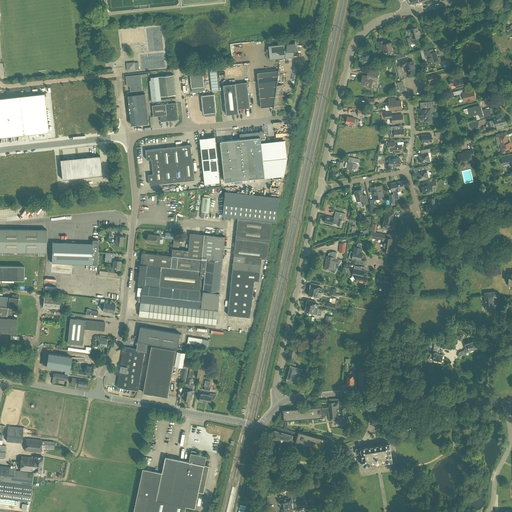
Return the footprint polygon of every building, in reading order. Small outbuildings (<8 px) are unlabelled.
[(420,37),(417,28),(410,29),(410,30),(407,30),(409,36),(411,35),(412,39),(420,37)] [(379,41),(380,48),(384,48),(385,52),(392,51),(390,43),(383,44),(383,40),(379,41)] [(268,45),(270,59),(294,57),(293,51),(298,50),(296,43),(268,45)] [(424,51),(426,59),(429,58),(431,65),(441,63),(439,58),(437,58),(435,52),(433,52),(432,49),(424,51)] [(399,61),(401,67),(406,66),(408,74),(415,71),(412,61),(409,62),(408,58),(399,61)] [(127,63),(127,71),(135,70),(139,69),(138,62),(134,63),(127,63)] [(217,73),(216,64),(209,65),(209,71),(210,74),(217,73)] [(361,83),(365,84),(365,87),(370,88),(372,81),(376,82),(379,72),(369,69),(367,77),(363,76),(361,83)] [(257,73),(261,108),(274,107),(274,110),(285,109),(282,85),(277,86),(279,70),(257,73)] [(192,92),(205,90),(203,71),(190,73),(192,92)] [(126,76),(127,86),(130,86),(130,92),(142,90),(141,77),(147,77),(146,74),(126,76)] [(161,96),(176,95),(174,75),(159,76),(151,77),(151,80),(150,80),(152,101),(161,100),(161,96)] [(449,79),(451,86),(455,85),(456,88),(464,86),(462,79),(456,81),(455,78),(449,79)] [(235,84),(238,109),(250,108),(247,82),(235,84)] [(238,109),(235,84),(223,85),(227,115),(239,113),(238,109)] [(453,92),(454,95),(461,94),(461,97),(464,97),(465,101),(468,100),(468,102),(472,101),(472,99),(475,99),(473,90),(463,93),(462,90),(453,92)] [(0,136),(48,131),(44,93),(0,97),(0,136)] [(145,93),(128,95),(131,125),(148,123),(145,93)] [(201,96),(203,114),(204,114),(204,117),(216,116),(216,112),(214,94),(212,95),(201,96)] [(389,102),(390,110),(402,108),(401,100),(389,102)] [(420,113),(421,120),(424,119),(425,122),(429,121),(429,117),(432,117),(431,112),(432,111),(435,111),(434,102),(421,103),(422,112),(420,113)] [(166,104),(168,121),(177,120),(178,118),(177,103),(166,104)] [(168,121),(166,104),(152,106),(153,117),(160,116),(161,122),(168,121)] [(466,113),(467,114),(469,113),(470,113),(470,116),(479,114),(480,118),(491,115),(489,108),(482,110),(480,105),(464,109),(464,111),(465,112),(466,113)] [(385,112),(385,119),(390,118),(390,123),(403,122),(402,114),(392,115),(391,112),(385,112)] [(492,120),(494,126),(496,126),(506,124),(504,116),(494,119),(492,120)] [(353,124),(357,125),(359,119),(347,117),(346,123),(353,124)] [(470,123),(472,129),(480,127),(478,121),(470,123)] [(391,134),(390,134),(390,138),(395,137),(404,137),(404,129),(397,129),(397,126),(391,126),(391,134)] [(220,141),(225,181),(265,177),(261,142),(266,142),(266,136),(265,135),(265,134),(263,132),(262,132),(261,132),(240,134),(240,139),(220,141)] [(422,135),(423,143),(432,142),(431,134),(422,135)] [(496,137),(498,144),(500,143),(502,149),(503,148),(504,152),(511,150),(511,148),(510,142),(507,143),(506,141),(507,141),(506,137),(505,137),(505,134),(499,136),(499,137),(496,137)] [(200,139),(202,161),(217,159),(215,137),(200,139)] [(388,142),(388,149),(392,149),(392,153),(402,152),(401,145),(395,145),(395,142),(388,142)] [(146,150),(147,160),(152,159),(153,174),(148,174),(149,185),(195,180),(194,172),(191,145),(146,150)] [(419,154),(421,163),(431,161),(430,157),(429,157),(428,153),(430,152),(430,148),(421,150),(422,154),(419,154)] [(458,154),(460,165),(473,162),(471,156),(474,155),(473,150),(464,152),(465,153),(458,154)] [(504,164),(507,163),(511,163),(511,164),(511,155),(501,158),(502,163),(504,164)] [(70,159),(60,160),(61,170),(62,179),(72,178),(77,178),(82,177),(87,177),(94,176),(102,175),(101,165),(100,156),(90,157),(85,157),(77,158),(70,159)] [(347,168),(352,169),(352,168),(354,169),(357,167),(358,162),(359,163),(360,159),(350,157),(347,168)] [(386,165),(386,169),(393,168),(393,165),(400,165),(400,158),(389,158),(389,164),(386,165)] [(54,159),(0,165),(0,188),(57,182),(54,159)] [(217,159),(202,161),(205,184),(220,182),(217,159)] [(417,171),(419,180),(430,178),(429,174),(427,174),(427,171),(429,170),(428,165),(420,167),(420,170),(417,171)] [(391,183),(392,191),(393,191),(394,194),(395,198),(397,198),(397,195),(398,195),(397,191),(400,190),(400,189),(404,188),(403,181),(391,183)] [(422,187),(423,194),(433,192),(432,188),(437,187),(435,181),(428,182),(429,186),(422,187)] [(370,187),(371,193),(374,192),(375,199),(385,197),(385,193),(382,193),(381,185),(370,187)] [(355,191),(357,201),(361,200),(362,204),(368,203),(366,195),(363,196),(362,189),(355,191)] [(238,218),(272,222),(276,222),(279,197),(225,191),(223,216),(238,218)] [(201,218),(204,218),(204,212),(208,212),(210,198),(203,197),(201,212),(202,212),(201,218)] [(425,205),(427,213),(438,210),(436,203),(435,203),(434,198),(428,199),(429,204),(425,205)] [(324,222),(332,224),(333,223),(338,224),(337,225),(342,226),(343,220),(344,220),(345,213),(335,211),(334,218),(326,216),(324,222)] [(382,228),(387,229),(387,228),(394,229),(395,221),(392,220),(394,212),(386,211),(385,219),(384,219),(382,228)] [(245,257),(244,263),(261,264),(262,259),(268,259),(272,222),(238,218),(234,256),(245,257)] [(0,251),(46,252),(46,230),(0,228),(0,251)] [(111,237),(116,238),(116,236),(117,236),(117,230),(110,229),(109,234),(111,234),(111,237)] [(371,238),(384,240),(382,250),(383,250),(383,253),(384,254),(387,255),(389,254),(389,251),(390,251),(392,238),(386,237),(387,235),(372,232),(371,238)] [(173,249),(172,255),(201,258),(204,234),(190,233),(189,250),(173,249)] [(147,242),(156,243),(160,243),(161,236),(157,235),(148,234),(147,242)] [(204,234),(201,258),(223,260),(225,237),(218,236),(215,236),(204,234)] [(51,262),(51,263),(92,264),(92,243),(52,242),(51,262)] [(356,250),(354,250),(353,252),(351,252),(350,253),(349,257),(350,259),(352,259),(351,263),(359,264),(360,261),(361,261),(362,254),(361,254),(361,249),(362,246),(361,245),(361,244),(359,244),(358,244),(357,245),(357,248),(356,248),(356,250)] [(108,262),(113,262),(113,258),(114,258),(114,253),(106,253),(105,258),(109,258),(108,262)] [(143,253),(141,264),(161,266),(158,286),(202,291),(204,276),(199,275),(201,258),(172,255),(172,256),(149,253),(143,253)] [(324,270),(325,272),(330,273),(332,272),(332,269),(333,269),(334,263),(341,264),(342,259),(338,258),(327,255),(324,267),(325,267),(324,270)] [(201,258),(199,275),(204,276),(202,291),(219,293),(223,260),(201,258)] [(261,264),(244,263),(233,262),(232,269),(260,272),(261,264)] [(140,264),(138,284),(139,284),(158,286),(161,266),(141,264),(140,264)] [(0,279),(24,280),(24,266),(0,265),(0,279)] [(352,275),(356,276),(355,280),(366,282),(368,275),(364,274),(364,270),(354,268),(352,275)] [(250,317),(252,308),(254,281),(259,281),(260,272),(232,269),(228,315),(250,317)] [(377,281),(380,281),(379,286),(385,287),(384,293),(389,294),(391,283),(388,282),(389,276),(378,274),(377,281)] [(139,284),(138,287),(143,288),(142,295),(141,302),(179,306),(200,308),(202,291),(158,286),(139,284)] [(318,291),(310,289),(308,295),(317,297),(317,298),(319,299),(320,295),(321,296),(321,293),(318,292),(318,291)] [(202,291),(200,308),(218,310),(220,293),(219,293),(202,291)] [(485,292),(486,309),(497,308),(496,291),(485,292)] [(0,331),(15,333),(16,318),(12,317),(13,309),(14,309),(14,311),(17,311),(19,298),(0,296),(0,331)] [(43,308),(62,310),(63,298),(44,296),(43,308)] [(307,300),(306,306),(314,308),(318,308),(319,305),(315,304),(316,301),(307,300)] [(141,302),(140,316),(143,316),(177,320),(179,306),(141,302)] [(104,303),(103,311),(114,313),(115,304),(104,303)] [(179,306),(177,320),(216,324),(218,310),(200,308),(179,306)] [(314,308),(306,306),(305,312),(313,314),(314,311),(317,312),(318,309),(314,309),(314,308)] [(84,329),(85,320),(70,318),(67,343),(82,345),(84,329)] [(85,320),(84,329),(104,331),(105,322),(85,320)] [(138,341),(178,348),(181,333),(140,326),(138,341)] [(94,340),(98,341),(97,346),(106,348),(107,338),(95,337),(94,340)] [(458,356),(460,358),(463,357),(465,355),(465,352),(468,350),(468,351),(478,347),(475,340),(471,341),(471,340),(468,341),(468,342),(465,344),(466,347),(463,350),(460,351),(459,353),(458,356)] [(430,356),(429,359),(429,361),(432,361),(433,359),(442,361),(443,354),(441,354),(442,351),(439,350),(440,343),(434,342),(433,351),(434,353),(431,352),(430,356)] [(143,393),(168,397),(176,350),(151,346),(143,393)] [(115,374),(119,375),(117,387),(138,391),(145,351),(124,347),(121,366),(116,365),(115,374)] [(288,357),(294,359),(296,348),(290,347),(288,357)] [(185,353),(177,352),(174,367),(182,368),(185,353)] [(44,353),(43,356),(44,356),(43,362),(42,362),(42,365),(46,366),(65,369),(65,373),(68,374),(71,357),(48,353),(48,354),(44,353)] [(287,379),(298,382),(301,368),(295,366),(296,364),(293,363),(292,365),(291,365),(287,379)] [(79,373),(84,374),(92,375),(93,367),(85,365),(85,368),(83,368),(83,369),(80,369),(79,373)] [(359,372),(360,383),(368,383),(368,371),(359,372)] [(52,379),(67,381),(67,375),(53,373),(52,379)] [(71,383),(77,385),(86,387),(87,381),(79,379),(72,378),(71,383)] [(192,381),(188,381),(188,384),(185,384),(185,388),(184,388),(182,398),(187,399),(189,385),(192,385),(192,381)] [(199,401),(211,403),(211,400),(213,400),(216,395),(216,394),(210,393),(210,394),(200,393),(199,401)] [(328,407),(329,412),(329,420),(338,419),(338,417),(341,417),(341,419),(347,418),(344,403),(339,403),(339,404),(338,404),(338,402),(334,403),(334,402),(329,403),(329,406),(328,406),(328,407)] [(329,412),(328,407),(322,407),(296,409),(296,408),(283,410),(284,421),(285,421),(287,421),(287,420),(291,419),(291,421),(299,420),(299,419),(323,416),(327,415),(327,413),(329,412)] [(277,426),(277,428),(292,432),(298,434),(296,441),(311,445),(311,446),(318,448),(319,447),(322,448),(321,449),(324,450),(327,439),(324,438),(324,439),(323,439),(323,438),(317,436),(316,437),(299,432),(298,432),(287,429),(287,428),(287,427),(287,425),(287,424),(287,423),(287,421),(285,421),(285,423),(285,424),(285,426),(284,427),(284,428),(277,426)] [(6,441),(22,443),(23,427),(8,426),(6,441)] [(271,438),(291,443),(290,442),(292,436),(293,436),(291,435),(292,432),(277,428),(276,431),(274,430),(273,431),(274,431),(272,437),(271,438)] [(26,438),(25,450),(41,452),(41,448),(45,449),(45,444),(54,445),(54,442),(44,441),(42,441),(42,440),(26,438)] [(356,449),(356,454),(362,453),(364,466),(370,465),(370,462),(386,459),(386,462),(392,461),(390,443),(361,448),(356,449)] [(133,511),(185,511),(186,506),(195,508),(199,491),(204,493),(209,466),(204,465),(206,456),(196,454),(196,452),(192,451),(192,453),(191,453),(190,462),(166,457),(163,473),(143,468),(133,511)] [(20,470),(33,472),(35,458),(21,456),(20,470)] [(35,457),(35,458),(33,472),(41,473),(42,463),(43,463),(43,457),(35,457)] [(0,496),(30,500),(33,474),(15,471),(16,467),(0,465),(0,496)] [(292,497),(279,499),(281,505),(281,506),(292,504),(291,503),(293,502),(292,497)] [(0,509),(23,511),(23,508),(15,507),(16,503),(0,501),(0,509)]
